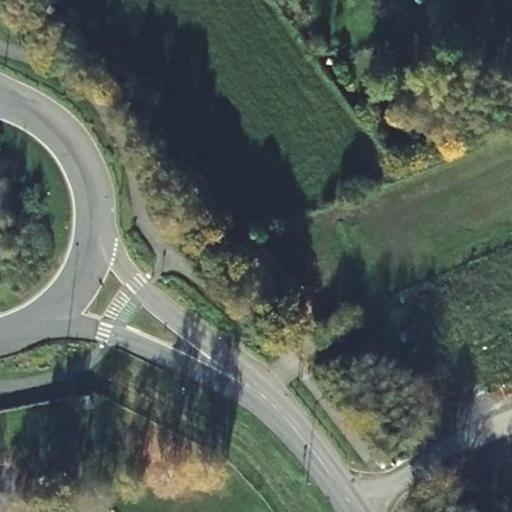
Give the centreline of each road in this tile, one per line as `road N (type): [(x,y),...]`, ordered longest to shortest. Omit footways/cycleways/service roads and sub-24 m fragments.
road 1 (tertiary): [(217,366),(296,428),(354,508)]
road 2 (tertiary): [(217,366),(142,289),(96,218)]
road 3 (unclassified): [(354,508),(511,410)]
road 4 (tertiary): [(47,319),(217,366)]
road 5 (secondary): [(96,218),(92,187),(58,131),(0,100)]
